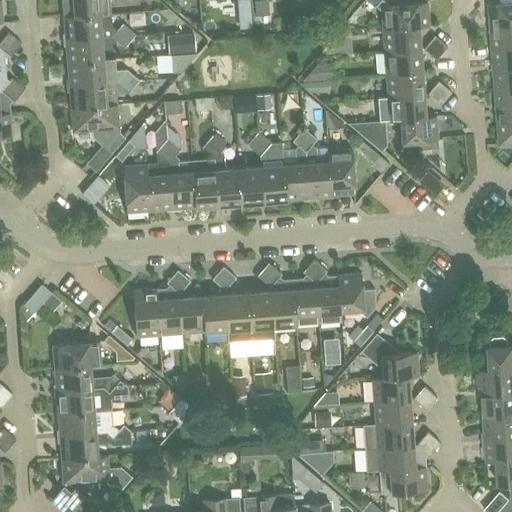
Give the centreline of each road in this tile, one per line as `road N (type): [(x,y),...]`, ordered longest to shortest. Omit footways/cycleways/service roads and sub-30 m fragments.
road 1 (residential): [(50,248),(79,254),(415,227),(445,233)]
road 2 (residential): [(50,248),(8,300),(25,439),(23,506)]
road 3 (residential): [(449,494),(448,385),(439,368),(434,301),(474,252)]
road 4 (residential): [(445,233),(482,182),(479,126),(464,103),(457,0)]
road 5 (residential): [(30,0),(37,108),(50,121),(55,176),(16,228)]
